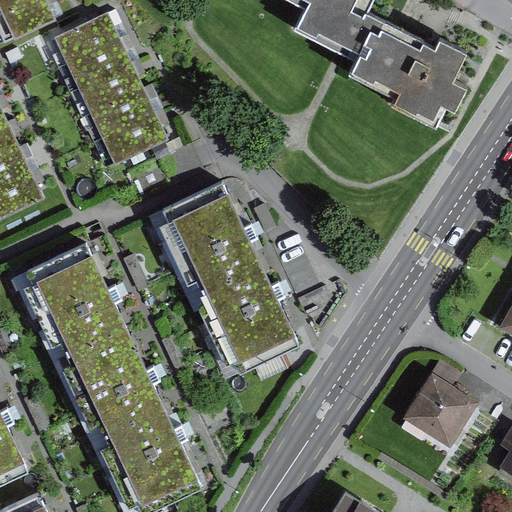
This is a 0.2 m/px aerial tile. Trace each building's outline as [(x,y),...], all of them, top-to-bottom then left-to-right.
[(0,0),(0,15),(32,0),(0,0)] [(32,0),(0,15),(0,31),(6,44),(61,17),(53,0),(32,0)] [(357,55),(377,14),(382,0),(292,0),(309,7),(299,29),(357,55)] [(357,55),(349,72),(399,96),(394,106),(437,127),(449,102),(464,110),(476,86),(463,80),(475,56),(449,43),(447,48),(377,14),(357,55)] [(53,42),(62,63),(123,35),(114,15),(53,42)] [(62,63),(74,88),(135,60),(123,35),(62,63)] [(74,88),(86,114),(147,86),(135,60),(74,88)] [(86,114),(97,139),(158,111),(147,86),(86,114)] [(0,95),(0,124),(12,119),(1,95),(0,95)] [(97,139),(110,167),(171,139),(158,111),(97,139)] [(0,124),(0,154),(23,144),(12,119),(0,124)] [(0,154),(0,187),(36,171),(23,144),(0,154)] [(36,171),(0,187),(0,220),(49,198),(36,171)] [(162,213),(174,237),(235,207),(223,183),(162,213)] [(267,232),(276,227),(264,203),(255,207),(267,232)] [(174,237),(186,264),(216,250),(211,241),(243,225),(235,207),(174,237)] [(211,241),(216,250),(219,256),(251,240),(243,225),(211,241)] [(219,256),(216,250),(186,264),(200,291),(261,262),(251,240),(219,256)] [(25,273),(37,298),(104,266),(92,241),(25,273)] [(140,289),(149,284),(133,253),(124,257),(140,289)] [(261,262),(200,291),(212,317),(241,303),(239,298),(271,283),(261,262)] [(104,266),(37,298),(50,325),(80,311),(76,302),(113,284),(104,266)] [(239,298),(241,303),(246,313),(278,297),(271,283),(239,298)] [(76,302),(80,311),(82,316),(119,298),(113,284),(76,302)] [(241,303),(212,317),(226,345),(287,315),(278,297),(246,313),(241,303)] [(82,316),(80,311),(50,325),(63,352),(130,320),(119,298),(82,316)] [(287,315),(226,345),(239,372),(300,343),(287,315)] [(143,347),(130,320),(63,352),(76,379),(143,347)] [(0,321),(0,346),(3,353),(13,349),(0,321)] [(177,370),(187,365),(172,335),(162,339),(177,370)] [(152,365),(143,347),(76,379),(89,406),(118,392),(113,383),(152,365)] [(118,392),(120,398),(159,380),(152,365),(113,383),(118,392)] [(482,406),(433,378),(407,422),(456,451),(482,406)] [(118,392),(89,406),(102,433),(169,401),(159,380),(120,398),(118,392)] [(34,393),(25,398),(39,428),(48,424),(34,393)] [(179,422),(169,401),(102,433),(115,460),(144,445),(142,440),(179,422)] [(0,427),(11,422),(4,408),(0,409),(0,427)] [(0,449),(19,440),(11,422),(0,427),(0,449)] [(186,437),(179,422),(142,440),(144,445),(149,455),(186,437)] [(149,455),(144,445),(115,460),(128,487),(195,455),(186,437),(149,455)] [(19,440),(0,449),(0,484),(33,469),(19,440)] [(141,511),(207,481),(195,455),(128,487),(139,511),(141,511)] [(50,511),(41,491),(0,510),(0,511),(50,511)] [(379,511),(345,491),(331,511),(379,511)] [(91,511),(87,503),(77,508),(78,511),(91,511)]
